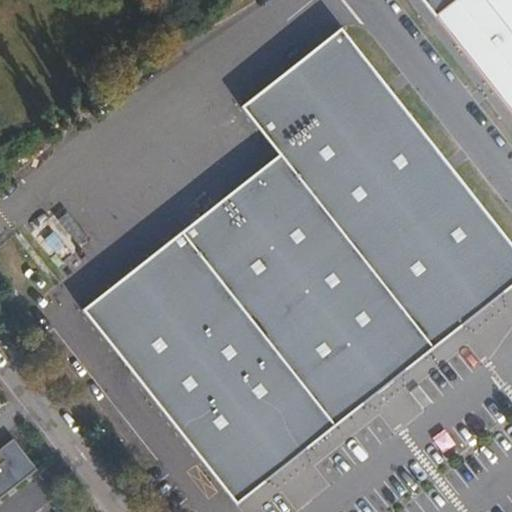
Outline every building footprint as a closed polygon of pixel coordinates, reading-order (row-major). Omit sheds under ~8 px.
[(511,0),(421,0),(511,116),(511,0)] [(511,282),(511,245),(339,27),(241,104),(279,153),(429,351),(511,282)] [(429,351),(279,153),(178,234),(333,427),(429,351)] [(333,427),(178,234),(81,311),(235,502),(333,427)] [(0,499),(37,470),(14,440),(0,450),(0,499)]
